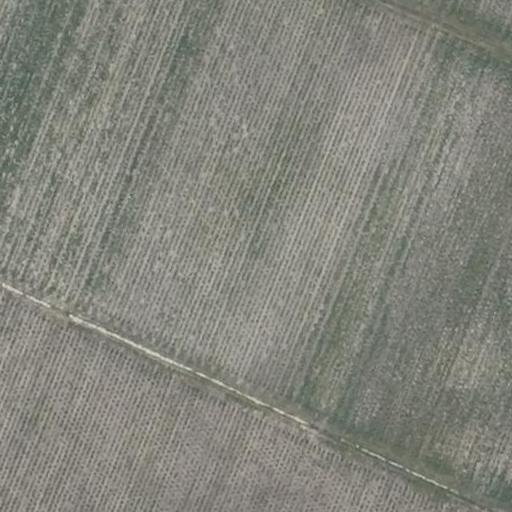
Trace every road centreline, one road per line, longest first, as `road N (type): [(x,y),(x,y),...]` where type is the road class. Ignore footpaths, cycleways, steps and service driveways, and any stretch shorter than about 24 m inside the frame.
road 1 (track): [(0,284),(492,511)]
road 2 (track): [(387,0),(511,53)]
